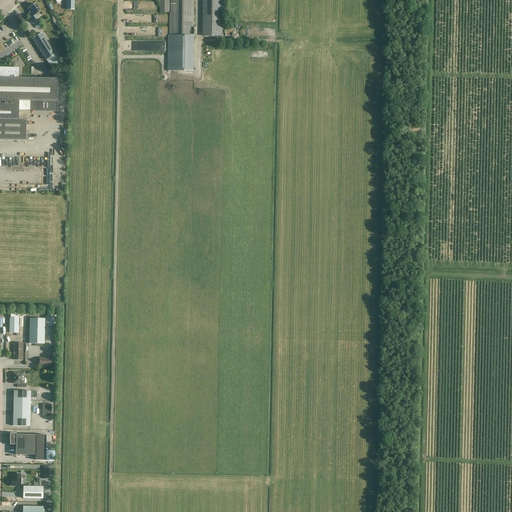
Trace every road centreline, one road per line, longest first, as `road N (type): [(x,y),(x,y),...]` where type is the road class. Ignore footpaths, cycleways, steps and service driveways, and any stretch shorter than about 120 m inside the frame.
road 1 (track): [(434,0),(423,511)]
road 2 (track): [(121,479),(111,467),(119,55)]
